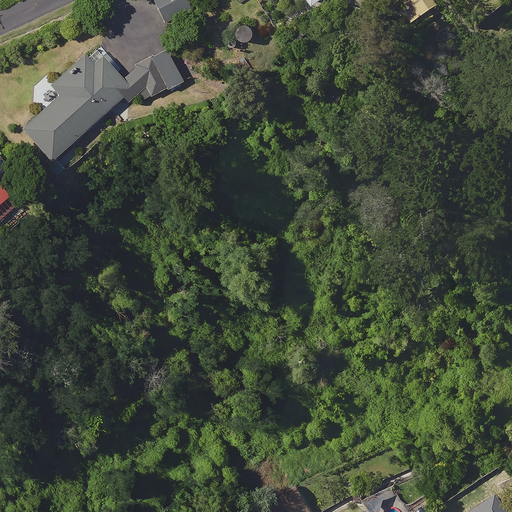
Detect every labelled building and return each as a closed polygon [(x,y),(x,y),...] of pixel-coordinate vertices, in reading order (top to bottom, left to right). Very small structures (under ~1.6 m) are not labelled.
[(187,5),(184,0),(150,0),(161,19),(187,5)] [(417,12),(423,20),(432,14),(426,6),(433,1),(432,0),(394,0),(408,19),(417,12)] [(117,66),(92,39),(35,94),(43,102),(18,126),(48,158),(116,93),(129,102),(179,77),(162,44),(117,66)] [(0,214),(14,203),(0,185),(0,214)] [(509,511),(495,490),(460,511),(509,511)]
